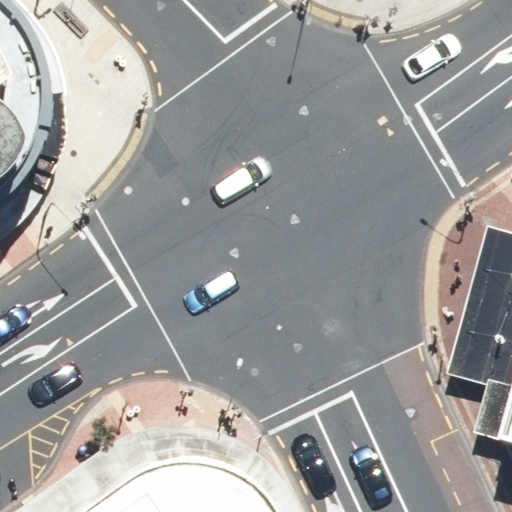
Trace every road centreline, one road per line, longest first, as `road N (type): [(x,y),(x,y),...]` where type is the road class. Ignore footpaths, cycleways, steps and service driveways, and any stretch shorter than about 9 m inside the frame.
road 1 (secondary): [(285,191),(0,393)]
road 2 (tertiary): [(285,191),(337,349),(408,511)]
road 3 (secondary): [(511,52),(285,191)]
road 4 (tertiary): [(285,191),(221,44),(177,0)]
